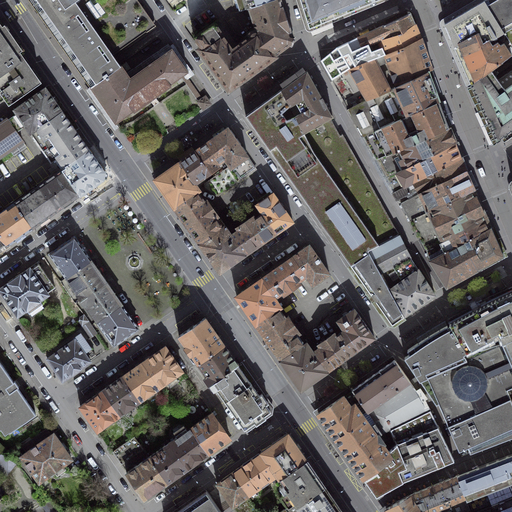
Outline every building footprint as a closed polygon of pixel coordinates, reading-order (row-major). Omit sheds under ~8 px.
[(29,0),(90,87),(120,66),(112,54),(146,31),(147,32),(155,26),(137,0),(29,0)] [(249,7),(272,0),(236,0),(240,11),(250,8),(249,7)] [(257,31),(274,55),(288,44),(292,45),(294,36),(291,35),(279,0),(272,0),(249,7),(250,8),(257,31)] [(300,0),(309,28),(377,0),(300,0)] [(511,55),(511,54),(511,44),(485,0),(445,24),(470,83),(493,68),(511,55)] [(511,0),(484,0),(485,0),(511,44),(511,0)] [(410,12),(358,36),(363,47),(415,24),(410,12)] [(274,55),(257,31),(256,30),(255,30),(254,30),(253,31),(252,31),(250,33),(249,34),(249,35),(249,36),(236,46),(219,21),(195,37),(196,39),(195,40),(201,48),(199,49),(212,66),(211,68),(214,73),(217,73),(229,91),(241,83),(240,82),(264,64),(265,65),(276,57),(274,55)] [(0,23),(0,64),(20,51),(22,50),(5,24),(2,26),(0,23)] [(337,47),(321,60),(332,80),(350,69),(421,38),(415,24),(363,47),(358,36),(337,47)] [(432,69),(421,38),(350,69),(332,80),(346,104),(344,105),(347,110),(349,109),(364,101),(428,71),(432,69)] [(120,66),(90,87),(115,122),(133,110),(134,111),(148,101),(149,102),(151,101),(150,100),(155,96),(156,98),(158,96),(157,95),(171,85),(170,84),(187,71),(171,49),(130,77),(121,65),(120,66)] [(30,66),(20,51),(0,64),(0,84),(8,96),(12,102),(41,82),(30,66)] [(472,85),(471,86),(497,141),(511,130),(511,54),(493,68),(470,83),(470,84),(471,84),(472,85)] [(304,133),(330,118),(333,116),(307,70),(281,89),(304,133)] [(440,101),(428,71),(364,101),(349,109),(363,135),(372,131),(416,110),(417,111),(439,101),(440,101)] [(186,84),(197,100),(201,97),(185,76),(182,78),(186,84)] [(0,102),(8,96),(0,84),(0,102)] [(17,113),(12,116),(21,128),(25,125),(52,162),(57,158),(59,161),(61,160),(65,166),(89,149),(45,87),(14,109),(17,113)] [(281,89),(245,115),(328,232),(348,216),(368,250),(398,233),(342,134),(340,135),(330,118),(304,133),(281,89)] [(210,104),(205,97),(198,102),(203,109),(210,104)] [(449,127),(439,101),(417,111),(416,110),(372,131),(363,135),(376,159),(395,151),(449,127)] [(21,128),(12,116),(8,120),(7,119),(0,124),(0,156),(22,141),(16,132),(21,128)] [(449,128),(449,127),(395,151),(376,159),(386,177),(455,142),(452,134),(452,133),(452,132),(451,131),(451,130),(450,129),(449,128)] [(228,128),(211,139),(224,158),(230,165),(231,167),(247,156),(228,128)] [(211,139),(195,150),(210,171),(218,166),(216,163),(224,158),(211,139)] [(461,157),(455,142),(386,177),(394,191),(413,182),(461,157)] [(104,172),(89,149),(65,166),(62,168),(62,169),(80,194),(80,195),(103,179),(104,175),(104,172)] [(195,150),(179,162),(192,180),(199,175),(199,176),(198,177),(199,179),(210,171),(195,150)] [(231,167),(230,165),(204,183),(205,189),(217,195),(256,168),(247,156),(231,167)] [(466,170),(461,157),(413,182),(415,186),(419,193),(466,170)] [(192,180),(179,162),(155,179),(174,207),(196,191),(199,189),(192,180)] [(80,194),(62,169),(38,186),(56,211),(80,194)] [(475,189),(466,170),(419,193),(401,203),(410,219),(424,213),(425,213),(475,189)] [(415,186),(413,182),(394,191),(393,192),(397,199),(410,192),(410,188),(415,186)] [(56,211),(38,186),(14,202),(32,228),(56,211)] [(487,217),(475,189),(425,213),(424,213),(410,219),(426,248),(441,240),(487,217)] [(196,191),(174,207),(187,225),(212,207),(206,200),(204,202),(196,191)] [(263,213),(276,231),(292,220),(273,192),(256,203),(263,213)] [(32,228),(14,202),(0,212),(0,233),(8,245),(9,245),(9,244),(32,228)] [(212,207),(187,225),(200,243),(222,228),(214,217),(217,215),(212,207)] [(245,221),(260,243),(276,231),(263,213),(255,219),(253,216),(245,221)] [(328,232),(350,264),(369,252),(368,250),(348,216),(328,232)] [(491,227),(487,217),(441,240),(426,248),(430,259),(446,251),(491,227)] [(231,235),(244,254),(260,243),(245,221),(237,227),(239,230),(231,235)] [(222,228),(200,243),(220,271),(244,254),(231,235),(225,226),(222,228)] [(498,241),(491,227),(446,251),(430,259),(446,285),(504,255),(498,242),(498,241)] [(0,251),(4,248),(8,245),(0,233),(0,251)] [(398,233),(368,250),(369,252),(380,272),(410,257),(398,233)] [(91,259),(74,236),(49,253),(66,277),(91,259)] [(309,244),(293,256),(306,274),(312,284),(328,272),(309,244)] [(392,324),(403,316),(389,290),(380,272),(369,252),(350,264),(392,324)] [(293,256),(277,267),(292,288),(299,283),(298,280),(306,274),(293,256)] [(418,269),(410,257),(380,272),(389,290),(418,269)] [(105,280),(91,259),(66,277),(77,293),(76,294),(81,300),(106,282),(105,280)] [(55,287),(38,264),(31,269),(29,267),(0,287),(0,290),(17,315),(26,309),(29,313),(42,304),(39,300),(48,294),(47,292),(55,287)] [(277,267),(261,278),(274,297),(282,290),(284,294),(292,288),(277,267)] [(434,294),(418,269),(389,290),(403,316),(434,294)] [(280,306),(274,297),(261,278),(236,295),(256,323),(278,308),(280,306)] [(107,283),(106,282),(81,300),(85,305),(86,305),(97,321),(122,304),(107,283)] [(511,291),(492,301),(449,323),(467,353),(502,342),(511,337),(511,291)] [(138,328),(122,304),(97,321),(114,345),(138,328)] [(278,308),(256,323),(269,342),(293,324),(288,316),(286,318),(278,308)] [(344,329),(357,348),(374,337),(354,309),(338,320),(344,329)] [(79,317),(79,321),(82,325),(88,321),(89,321),(84,314),(79,317)] [(198,363),(224,344),(214,331),(205,317),(192,326),(179,335),(186,346),(184,347),(190,354),(191,353),(198,363)] [(82,325),(81,326),(89,338),(96,333),(88,321),(82,325)] [(409,353),(404,357),(436,404),(438,404),(459,451),(467,447),(470,453),(501,440),(511,436),(511,402),(507,389),(511,386),(511,337),(502,342),(467,353),(449,323),(446,325),(438,330),(427,337),(407,350),(409,353)] [(293,324),(269,342),(282,360),(304,344),(296,334),(299,332),(293,324)] [(327,338),(342,359),(357,348),(344,329),(336,335),(335,332),(327,338)] [(74,338),(75,339),(46,358),(62,384),(92,362),(88,358),(94,354),(80,333),(74,338)] [(313,352),(326,370),(342,359),(327,338),(319,344),(321,346),(313,352)] [(304,344),(282,360),(301,388),(326,370),(313,352),(306,342),(304,344)] [(209,383),(237,363),(231,354),(224,344),(198,363),(207,375),(204,377),(209,383)] [(165,345),(142,362),(159,386),(166,381),(170,386),(178,380),(175,375),(182,370),(165,345)] [(390,428),(430,409),(416,389),(394,359),(351,389),(353,392),(354,391),(383,432),(390,428)] [(142,362),(122,376),(139,400),(159,386),(142,362)] [(13,382),(0,363),(0,416),(10,431),(35,413),(17,387),(18,387),(14,381),(13,382)] [(225,401),(251,382),(237,363),(209,383),(214,390),(216,388),(225,401)] [(102,390),(120,414),(139,400),(122,376),(102,390)] [(270,410),(251,382),(225,401),(244,428),(270,410)] [(420,387),(416,389),(430,409),(431,408),(425,399),(427,397),(420,387)] [(120,414),(102,390),(80,406),(97,430),(120,414)] [(343,395),(318,412),(363,476),(392,456),(388,451),(355,403),(350,406),(343,395)] [(392,456),(363,476),(373,491),(376,495),(403,480),(454,460),(430,409),(390,428),(397,444),(395,446),(394,445),(388,451),(392,456)] [(191,427),(208,453),(229,438),(211,412),(191,427)] [(169,442),(187,467),(208,453),(191,427),(169,442)] [(71,458),(53,433),(50,435),(45,429),(31,439),(22,445),(26,452),(21,456),(30,469),(29,470),(30,471),(31,470),(39,481),(54,471),(57,475),(65,469),(62,465),(71,458)] [(288,432),(262,451),(278,473),(277,474),(280,478),(306,459),(288,432)] [(134,436),(114,450),(122,463),(143,448),(134,436)] [(20,447),(22,445),(31,439),(30,437),(18,445),(20,447)] [(149,456),(167,482),(187,467),(169,442),(149,456)] [(262,451),(231,473),(247,495),(277,474),(278,473),(262,451)] [(13,462),(2,453),(0,454),(0,472),(2,474),(6,469),(7,470),(13,462)] [(511,453),(507,455),(456,475),(466,501),(510,484),(511,488),(511,453)] [(167,482),(149,456),(126,472),(144,498),(167,482)] [(325,486),(306,459),(280,478),(289,492),(281,498),(287,507),(288,508),(297,502),(298,504),(325,486)] [(216,483),(236,511),(259,511),(247,495),(231,473),(216,483)] [(466,501),(456,475),(453,477),(409,494),(385,507),(388,511),(464,511),(470,510),(466,501)] [(494,511),(511,511),(511,488),(510,484),(466,501),(470,510),(470,511),(474,511),(491,506),(494,511)] [(288,508),(287,507),(279,511),(343,511),(325,486),(298,504),(297,502),(288,508)] [(221,511),(206,490),(175,511),(221,511)] [(50,501),(44,505),(47,511),(55,511),(56,511),(50,501)] [(104,506),(102,502),(91,511),(107,511),(109,511),(104,506)]
